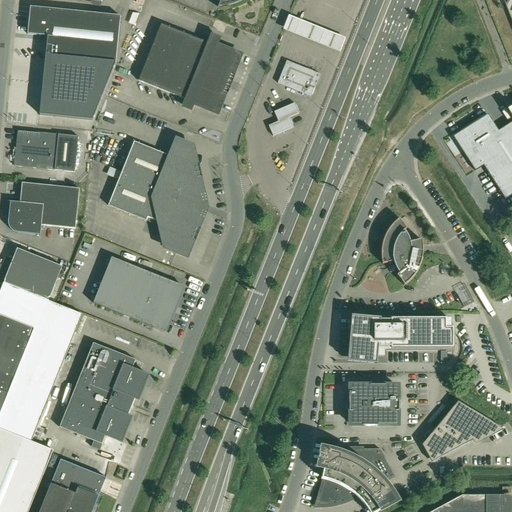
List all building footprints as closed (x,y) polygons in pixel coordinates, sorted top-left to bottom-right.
[(28,32),(27,35),(47,37),(45,61),(39,115),(92,120),(114,68),(116,63),(120,16),(30,7),(28,32)] [(348,39),(291,15),(285,30),(342,53),(348,39)] [(217,48),(219,45),(220,42),(209,38),(207,43),(197,39),(197,37),(192,35),(191,37),(161,25),(138,81),(185,100),(182,105),(193,109),(195,103),(213,111),(223,86),(225,86),(228,81),(226,80),(236,55),(217,48)] [(278,84),(311,97),(320,75),(286,62),(278,84)] [(299,114),(298,112),(295,103),(274,112),(278,122),(269,126),(273,137),(293,128),(289,118),(299,114)] [(487,114),(453,137),(462,150),(475,171),(483,166),(505,200),(511,195),(511,111),(511,113),(508,109),(507,110),(511,117),(511,122),(498,131),(487,114)] [(21,131),(18,131),(16,148),(14,148),(13,159),(15,159),(14,166),(18,166),(18,167),(32,168),(54,170),(75,172),(78,137),(58,135),(58,134),(21,131)] [(197,209),(195,207),(183,202),(186,196),(193,199),(196,200),(199,198),(201,195),(200,192),(190,148),(178,143),(172,157),(134,142),(108,206),(146,221),(147,218),(161,223),(167,246),(186,254),(200,219),(200,216),(200,213),(199,211),(197,209)] [(9,214),(8,222),(8,223),(8,224),(8,225),(9,227),(9,228),(10,229),(11,230),(12,231),(13,231),(14,232),(15,232),(16,233),(17,233),(40,235),(40,236),(41,226),(75,229),(79,189),(22,183),(20,203),(9,202),(13,203),(11,214),(9,214)] [(422,255),(422,252),(422,250),(422,248),(422,246),(422,244),(422,242),(421,240),(410,243),(409,238),(407,234),(404,231),(407,229),(400,219),(398,220),(396,222),(394,224),(392,226),(390,228),(389,230),(387,232),(386,234),(385,236),(384,239),(383,241),(383,244),(382,246),(382,249),(381,251),(381,254),(381,257),(382,259),(382,262),(382,264),(393,262),(395,266),(397,270),(399,274),(397,276),(404,286),(406,284),(408,282),(410,281),(412,279),(413,277),(415,274),(416,272),(418,270),(419,268),(420,265),(421,263),(421,260),(422,258),(422,255)] [(0,282),(48,301),(62,267),(17,249),(13,260),(5,257),(2,265),(3,265),(1,269),(0,269),(0,282)] [(162,331),(177,294),(180,285),(112,258),(93,304),(162,331)] [(0,511),(28,511),(53,451),(31,442),(0,429),(0,413),(8,394),(12,385),(34,329),(0,315),(0,511)] [(453,351),(453,348),(453,328),(450,328),(450,320),(446,320),(446,319),(391,319),(391,321),(381,321),(381,318),(351,316),(347,362),(377,365),(378,356),(385,356),(385,351),(453,351)] [(148,376),(132,369),(136,360),(93,343),(59,428),(102,445),(105,436),(109,438),(113,439),(122,443),(132,418),(128,416),(130,410),(131,410),(132,410),(133,410),(133,409),(134,408),(134,407),(133,407),(133,406),(132,406),(135,399),(139,401),(148,376)] [(63,350),(59,361),(53,376),(62,379),(72,354),(63,350)] [(352,426),(396,426),(396,412),(399,412),(399,400),(396,400),(396,385),(352,385),(352,393),(349,393),(349,402),(350,402),(350,401),(352,401),(352,426)] [(504,430),(498,426),(458,402),(422,445),(432,463),(473,440),(486,433),(492,436),(504,430)] [(103,475),(102,477),(60,460),(39,511),(91,511),(95,504),(96,505),(106,478),(107,475),(113,439),(109,438),(103,475)] [(383,484),(395,478),(380,449),(331,449),(330,452),(322,451),(316,476),(323,478),(316,507),(326,506),(336,505),(346,502),(355,498),(356,497),(364,506),(368,511),(378,511),(396,502),(390,493),(383,484)] [(488,508),(488,495),(462,495),(431,511),(507,511),(507,508),(488,508)]
